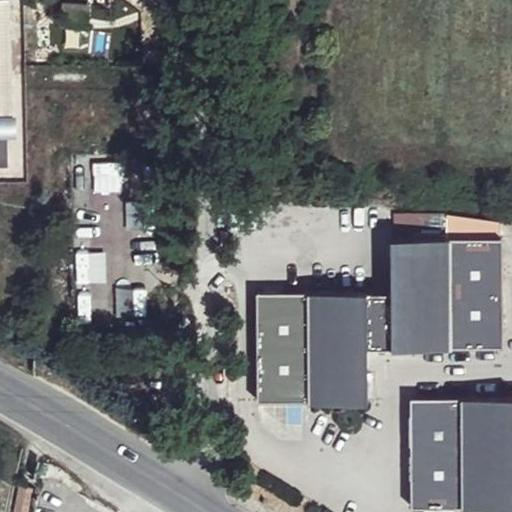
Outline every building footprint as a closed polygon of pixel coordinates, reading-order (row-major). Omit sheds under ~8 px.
[(9,0),(0,0),(0,115),(13,115),(9,0)] [(8,133),(0,132),(0,165),(8,166),(8,133)] [(497,342),(502,228),(391,227),(393,281),(254,286),(251,395),(363,406),(372,342),(497,342)] [(145,312),(143,265),(87,267),(89,314),(145,312)] [(511,393),(415,394),(414,440),(414,504),(511,504),(511,393)] [(23,511),(31,475),(19,472),(10,511),(23,511)]
